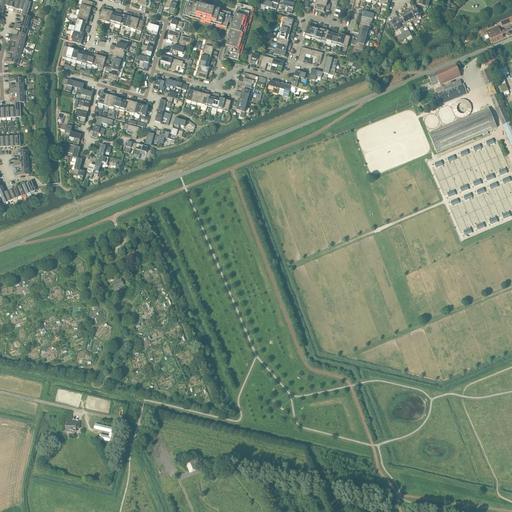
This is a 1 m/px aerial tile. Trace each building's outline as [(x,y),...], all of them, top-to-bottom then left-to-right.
[(83,0),(81,5),(92,8),(92,5),(95,6),(96,3),(83,0)] [(178,1),(175,0),(174,3),(166,1),(165,7),(170,8),(168,13),(174,15),(178,1)] [(266,7),(271,8),(273,3),(272,3),(262,0),(259,11),(264,12),(266,7)] [(284,1),(281,0),(273,0),(272,3),(273,3),(271,8),(276,10),(278,5),(283,6),(284,1)] [(417,7),(422,11),(424,7),(428,8),(429,5),(431,6),(432,3),(419,0),(416,0),(416,2),(418,3),(417,5),(418,6),(417,7)] [(181,16),(180,17),(182,17),(226,29),(228,22),(229,18),(230,17),(230,13),(225,12),(222,11),(218,10),(213,9),(211,8),(205,6),(203,5),(185,1),(181,15),(181,16)] [(295,4),(284,1),(283,6),(288,8),(286,13),(292,14),(295,4)] [(225,52),(223,57),(225,57),(228,58),(239,61),(254,9),(249,7),(243,6),(238,4),(234,18),(234,20),(226,46),(226,48),(225,52)] [(329,11),(330,8),(316,4),(314,9),(325,12),(325,10),(329,11)] [(81,5),(80,11),(90,14),(92,8),(81,5)] [(109,7),(106,7),(105,10),(102,9),(99,20),(105,21),(109,7)] [(105,21),(110,23),(113,12),(111,12),(112,8),(109,7),(105,21)] [(422,11),(417,7),(416,9),(415,8),(413,9),(412,7),(409,9),(417,22),(419,21),(418,19),(421,17),(419,14),(422,11)] [(417,22),(409,9),(406,11),(407,12),(405,13),(411,23),(413,22),(414,24),(417,22)] [(119,10),(116,10),(115,13),(113,12),(110,23),(115,24),(119,10)] [(122,11),(119,10),(115,24),(120,26),(123,15),(121,15),(122,11)] [(362,17),(373,20),(374,17),(377,18),(378,16),(360,10),(359,13),(363,14),(362,17)] [(92,20),(93,17),(89,16),(90,14),(80,11),(78,16),(92,20)] [(120,26),(125,27),(129,13),(126,12),(125,16),(123,15),(120,26)] [(132,14),(129,13),(125,27),(131,29),(134,18),(132,18),(132,14)] [(399,15),(400,16),(407,28),(409,27),(408,24),(411,23),(405,13),(403,15),(402,13),(399,15)] [(22,22),(31,25),(29,24),(31,18),(26,17),(22,16),(21,16),(21,18),(23,19),(22,22)] [(91,23),(92,20),(78,16),(77,21),(87,24),(88,22),(91,23)] [(407,28),(400,16),(395,19),(406,39),(411,36),(408,30),(405,32),(403,28),(403,27),(406,26),(407,28)] [(297,27),(297,26),(298,24),(294,23),(295,20),(284,17),(282,23),(297,27)] [(362,17),(361,22),(371,25),(373,20),(362,17)] [(511,22),(511,17),(500,23),(502,27),(511,22)] [(131,29),(136,30),(139,20),(134,18),(131,29)] [(139,20),(136,30),(141,32),(145,19),(142,19),(142,21),(139,20)] [(395,19),(390,22),(396,32),(398,30),(399,30),(401,34),(398,36),(401,41),(406,39),(395,19)] [(183,23),(173,20),(170,30),(175,32),(175,31),(176,27),(181,28),(183,23)] [(89,30),(90,27),(87,26),(87,24),(77,21),(75,26),(89,30)] [(15,24),(14,27),(28,30),(30,31),(30,29),(31,27),(31,26),(31,25),(22,22),(21,26),(15,24)] [(361,22),(359,28),(370,31),(371,25),(361,22)] [(296,30),(297,27),(282,23),(281,28),(292,31),(292,29),(296,30)] [(159,27),(149,24),(147,30),(152,31),(151,36),(156,38),(159,27)] [(74,31),(84,34),(85,32),(88,33),(89,30),(75,26),(72,25),(71,31),(74,31)] [(481,33),(484,39),(484,40),(489,38),(500,33),(497,26),(486,31),(481,33)] [(14,27),(14,29),(19,31),(19,34),(26,36),(28,30),(14,27)] [(310,38),(313,27),(311,27),(311,28),(308,27),(305,36),(310,38)] [(310,38),(316,40),(319,29),(318,29),(318,30),(315,29),(316,28),(313,27),(310,38)] [(281,28),(280,33),(294,37),(295,34),(291,33),(292,31),(281,28)] [(368,36),(370,31),(359,28),(360,28),(360,31),(358,31),(358,33),(368,36)] [(511,34),(511,32),(511,30),(510,28),(500,33),(502,39),(511,34)] [(324,30),(319,29),(316,40),(321,41),(324,30)] [(180,33),(175,31),(175,32),(170,30),(168,36),(173,37),(172,42),(177,44),(180,33)] [(321,41),(326,42),(329,32),(324,30),(321,41)] [(86,41),(87,37),(84,36),(84,34),(74,31),(72,37),(86,41)] [(326,42),(331,44),(334,33),(332,33),(332,34),(329,33),(329,32),(326,42)] [(293,40),(294,37),(280,33),(278,38),(289,41),(289,39),(293,40)] [(331,44),(336,45),(339,35),(339,36),(336,35),(336,34),(334,33),(331,44)] [(367,41),(368,36),(358,33),(357,35),(358,35),(357,38),(367,41)] [(489,38),(491,44),(502,39),(500,33),(489,38)] [(12,36),(11,39),(24,42),(26,36),(19,34),(17,37),(12,36)] [(153,48),(156,38),(151,36),(146,35),(143,34),(141,39),(144,40),(149,42),(148,46),(148,47),(153,48)] [(336,45),(342,47),(345,36),(339,35),(336,45)] [(182,36),(179,47),(184,48),(186,43),(191,45),(192,39),(182,36)] [(347,48),(349,40),(350,38),(345,36),(342,47),(347,48)] [(72,37),(71,42),(81,45),(82,42),(85,43),(86,41),(72,37)] [(129,41),(121,39),(116,37),(115,40),(117,40),(116,43),(127,46),(129,41)] [(278,38),(277,44),(291,48),(292,44),(288,44),(289,41),(278,38)] [(11,39),(10,41),(16,43),(15,46),(22,48),(24,42),(11,39)] [(219,44),(206,40),(204,45),(215,48),(216,45),(218,46),(219,44)] [(351,42),(351,44),(355,46),(354,48),(353,48),(364,51),(365,46),(351,42)] [(115,46),(115,48),(126,51),(127,52),(129,47),(127,46),(116,43),(117,44),(117,47),(115,46)] [(66,58),(70,44),(69,48),(66,47),(67,45),(65,44),(61,57),(66,58)] [(277,44),(275,49),(286,52),(286,50),(290,51),(291,48),(277,44)] [(150,59),(153,48),(148,47),(148,46),(143,45),(141,50),(146,52),(145,57),(150,59)] [(184,50),(184,48),(179,47),(174,45),(171,56),(176,57),(178,52),(183,53),(184,50)] [(204,45),(203,51),(217,55),(218,53),(213,51),(214,48),(215,49),(215,48),(204,45)] [(72,60),(76,61),(80,47),(78,47),(77,51),(74,50),(72,60)] [(82,52),(83,48),(80,47),(76,61),(82,63),(85,53),(82,52)] [(115,48),(113,54),(124,57),(126,51),(115,48)] [(298,62),(299,62),(303,63),(306,55),(311,56),(312,51),(302,48),(298,62)] [(357,55),(362,57),(364,51),(353,48),(353,51),(350,51),(350,53),(357,55)] [(286,52),(275,49),(274,54),(287,58),(287,55),(285,55),(286,52)] [(8,50),(7,52),(13,54),(12,57),(19,59),(21,54),(8,50)] [(318,64),(320,64),(323,54),(312,51),(311,56),(316,58),(314,65),(317,66),(318,64)] [(87,64),(90,54),(88,53),(87,54),(85,53),(82,63),(82,65),(86,66),(87,64)] [(87,64),(92,66),(95,55),(95,56),(92,55),(92,54),(90,54),(87,64)] [(123,62),(124,57),(113,54),(113,57),(109,56),(109,58),(123,62)] [(251,67),(254,68),(256,60),(261,62),(263,56),(252,54),(250,64),(251,65),(251,67)] [(92,66),(97,67),(100,56),(95,55),(92,66)] [(147,69),(150,59),(145,57),(140,55),(139,57),(137,57),(136,60),(143,62),(142,68),(147,69)] [(103,69),(106,58),(100,56),(97,67),(103,69)] [(173,59),(170,58),(165,57),(162,56),(161,62),(166,63),(164,68),(170,70),(173,59)] [(201,56),(200,61),(211,64),(211,62),(210,62),(211,59),(201,56)] [(261,70),(264,71),(267,63),(272,65),(273,59),(263,56),(261,62),(260,67),(262,67),(261,70)] [(499,65),(496,56),(489,59),(490,62),(494,60),(496,66),(499,65)] [(121,67),(123,62),(109,58),(108,60),(112,61),(112,64),(121,67)] [(327,58),(324,68),(330,70),(331,65),(336,66),(338,61),(327,58)] [(185,65),(184,64),(183,64),(183,62),(173,59),(170,70),(175,71),(176,66),(184,68),(185,65)] [(284,62),(273,59),(272,65),(277,66),(276,71),(281,73),(284,62)] [(200,61),(198,66),(209,69),(208,69),(209,66),(210,66),(211,64),(200,61)] [(461,76),(456,64),(454,65),(428,76),(432,86),(439,83),(440,85),(461,76)] [(208,75),(209,69),(198,66),(197,72),(208,75)] [(505,96),(509,94),(502,76),(508,74),(505,67),(495,71),(505,96)] [(118,77),(120,72),(106,68),(105,71),(109,72),(109,74),(108,74),(107,74),(118,77)] [(323,73),(321,79),(327,80),(328,75),(336,77),(337,74),(334,73),(335,71),(330,70),(324,68),(323,73)] [(487,69),(481,72),(486,87),(493,84),(487,69)] [(312,70),(309,81),(311,82),(311,84),(314,85),(316,77),(321,79),(323,73),(312,70)] [(295,71),(292,82),(298,83),(299,78),(304,80),(306,74),(295,71)] [(208,75),(197,72),(195,77),(206,80),(208,75)] [(244,79),(254,82),(256,77),(243,73),(242,76),(244,76),(244,79)] [(118,77),(107,74),(107,77),(104,77),(104,79),(117,83),(118,77)] [(62,84),(67,86),(65,91),(71,92),(72,87),(74,82),(63,79),(62,84)] [(253,87),(254,82),(244,79),(242,84),(253,87)] [(166,83),(156,80),(153,90),(158,92),(160,87),(165,88),(166,86),(165,86),(166,83)] [(177,83),(169,81),(167,80),(166,83),(165,86),(166,86),(170,87),(169,92),(174,93),(177,83)] [(443,86),(436,90),(438,94),(442,104),(467,93),(464,85),(462,86),(460,80),(443,87),(443,86)] [(281,84),(273,81),(270,81),(269,86),(274,88),(272,93),(278,94),(279,89),(281,84)] [(83,90),(84,85),(74,82),(72,87),(77,88),(76,94),(81,95),(83,90)] [(292,82),(291,87),(290,92),(292,93),(295,94),(296,88),(304,91),(305,87),(303,86),(303,84),(298,83),(292,82)] [(188,86),(177,83),(174,93),(180,95),(181,90),(186,91),(188,86)] [(251,92),(253,87),(242,84),(241,89),(251,92)] [(291,87),(281,84),(279,89),(284,91),(283,96),(288,97),(290,98),(292,93),(290,92),(291,87)] [(191,102),(194,91),(191,91),(192,88),(190,88),(186,101),(191,102)] [(250,98),(251,92),(241,89),(241,90),(242,90),(241,93),(240,93),(239,95),(250,98)] [(93,93),(88,91),(83,90),(81,95),(86,97),(85,102),(90,103),(93,93)] [(197,104),(202,105),(206,91),(203,90),(202,93),(200,93),(197,104)] [(104,106),(107,95),(104,94),(104,92),(102,91),(98,104),(104,106)] [(200,93),(194,91),(191,102),(197,104),(200,93)] [(208,95),(209,92),(206,91),(202,105),(201,108),(206,110),(207,106),(210,96),(208,95)] [(169,92),(166,102),(171,104),(172,104),(173,99),(178,100),(180,95),(174,93),(169,92)] [(207,106),(212,108),(216,94),(213,93),(212,96),(210,96),(207,106)] [(490,98),(494,106),(502,126),(510,122),(502,106),(496,93),(490,96),(491,98),(490,98)] [(218,98),(219,95),(216,94),(212,108),(211,111),(216,112),(217,109),(220,99),(218,98)] [(112,96),(107,95),(104,106),(109,107),(112,96)] [(249,103),(250,98),(239,95),(239,97),(240,97),(239,100),(249,103)] [(117,98),(112,96),(109,107),(114,109),(117,98)] [(217,109),(222,111),(226,97),(223,96),(222,99),(220,99),(217,109)] [(229,98),(226,97),(222,111),(228,112),(231,102),(228,101),(229,98)] [(114,109),(119,110),(122,99),(120,99),(120,100),(117,99),(117,98),(114,109)] [(119,110),(124,111),(127,101),(127,102),(124,101),(124,100),(122,99),(119,110)] [(87,113),(90,103),(85,102),(79,100),(78,105),(83,107),(82,112),(87,113)] [(124,111),(129,113),(133,102),(127,101),(124,111)] [(166,102),(161,101),(158,111),(163,113),(164,113),(165,108),(170,109),(171,107),(170,107),(171,104),(166,102)] [(138,104),(133,102),(129,113),(135,114),(138,104)] [(135,114),(140,116),(143,105),(141,105),(140,106),(138,105),(138,104),(135,114)] [(236,111),(246,114),(247,108),(233,104),(232,106),(237,108),(236,111)] [(143,105),(140,116),(145,117),(148,108),(145,107),(145,106),(143,105)] [(497,128),(488,108),(428,134),(437,153),(497,128)] [(87,113),(82,112),(77,110),(75,116),(80,117),(79,123),(84,124),(87,113)] [(158,111),(155,122),(161,123),(162,118),(167,120),(169,114),(164,113),(163,113),(158,111)] [(62,122),(62,124),(67,126),(68,122),(70,115),(59,112),(58,118),(63,119),(62,122)] [(108,119),(102,118),(98,116),(95,127),(100,128),(102,123),(109,126),(109,125),(110,125),(112,124),(113,121),(108,119)] [(175,119),(172,129),(178,131),(179,125),(184,127),(186,122),(175,119)] [(62,124),(61,126),(60,129),(65,131),(64,136),(69,137),(71,132),(73,124),(68,122),(67,126),(62,124)] [(139,128),(129,125),(125,124),(124,126),(126,127),(125,130),(132,132),(131,137),(136,139),(139,128)] [(100,128),(95,127),(92,137),(97,139),(99,134),(104,135),(105,130),(100,128)] [(172,129),(171,134),(170,140),(175,141),(176,136),(184,138),(185,135),(182,134),(183,132),(178,131),(172,129)] [(158,142),(163,144),(165,138),(170,140),(171,134),(157,130),(156,136),(159,137),(158,142)] [(81,135),(71,132),(69,137),(74,139),(73,144),(78,146),(81,135)] [(149,134),(147,141),(146,144),(151,146),(153,141),(158,142),(159,137),(156,136),(153,135),(149,134)] [(14,137),(15,147),(20,147),(19,140),(22,140),(22,136),(14,137)] [(138,145),(127,142),(124,152),(129,154),(131,148),(136,150),(138,145)] [(77,159),(77,158),(80,148),(70,145),(67,153),(73,154),(72,157),(77,159)] [(111,148),(105,147),(101,145),(98,156),(103,157),(104,152),(110,154),(111,148)] [(136,150),(134,155),(136,156),(136,158),(139,159),(141,151),(146,153),(148,148),(138,145),(136,150)] [(98,156),(95,166),(100,168),(102,163),(107,164),(108,159),(103,157),(98,156)] [(80,170),(80,168),(83,160),(77,158),(77,159),(72,157),(70,162),(76,164),(74,169),(80,171),(80,170)] [(95,166),(90,165),(87,175),(88,176),(89,176),(88,178),(91,179),(93,174),(98,176),(99,173),(100,168),(95,166)] [(74,169),(74,171),(71,170),(70,174),(78,176),(77,181),(82,182),(85,172),(80,170),(80,171),(74,169)] [(26,184),(30,193),(37,190),(33,181),(26,184)] [(26,195),(30,193),(26,184),(22,186),(26,195)] [(21,197),(26,195),(22,186),(17,188),(21,197)] [(17,188),(13,189),(17,198),(21,197),(17,188)] [(13,189),(8,191),(12,200),(17,198),(13,189)] [(8,191),(4,193),(8,202),(12,200),(8,191)] [(112,284),(114,289),(123,285),(121,280),(112,284)] [(79,429),(79,422),(72,422),(72,424),(66,424),(66,430),(69,430),(69,432),(76,432),(76,429),(79,429)] [(193,461),(186,464),(189,471),(197,468),(193,461)]
